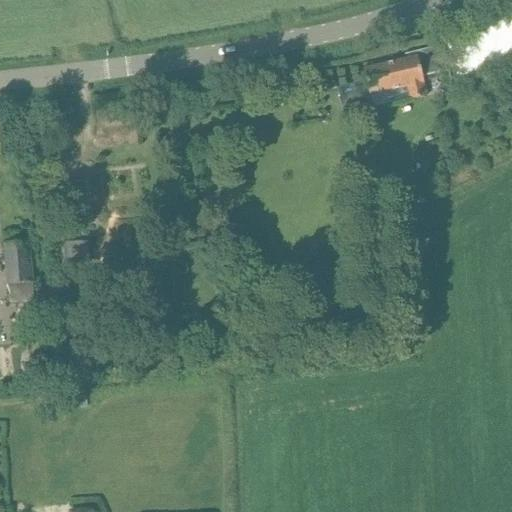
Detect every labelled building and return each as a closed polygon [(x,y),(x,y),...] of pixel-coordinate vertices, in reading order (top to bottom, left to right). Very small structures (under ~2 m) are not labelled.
[(366,82),(338,89),(343,110),(371,104),(369,96),(370,96),(407,87),(410,101),(426,97),(423,83),(424,83),(422,78),(448,72),(449,72),(447,62),(443,46),(442,46),(405,55),(405,56),(407,55),(408,59),(364,70),(366,82)] [(73,241),(55,243),(57,266),(75,264),(73,241)] [(33,283),(31,263),(29,244),(3,246),(7,286),(33,283)] [(27,324),(16,325),(17,345),(29,344),(27,324)] [(72,398),(64,399),(65,411),(73,410),(72,398)]
